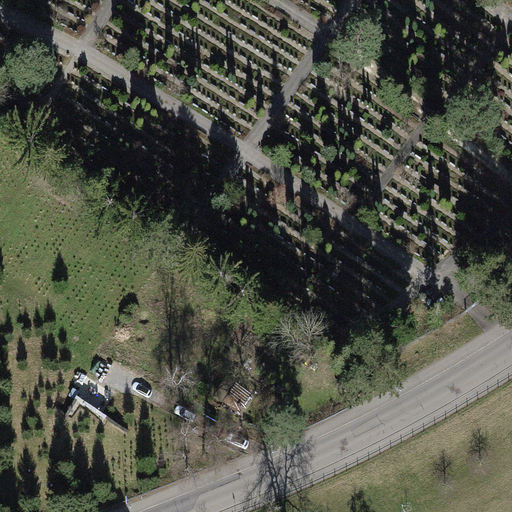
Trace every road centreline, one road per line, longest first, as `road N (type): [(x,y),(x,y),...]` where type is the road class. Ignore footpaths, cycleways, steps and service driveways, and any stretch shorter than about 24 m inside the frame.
road 1 (residential): [(511,347),(420,402),(178,511)]
road 2 (track): [(263,453),(114,376)]
